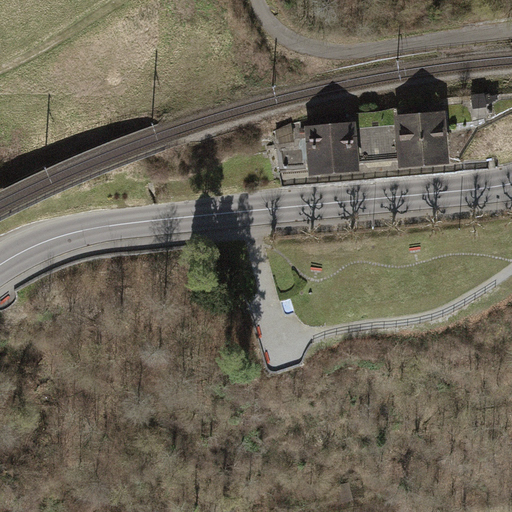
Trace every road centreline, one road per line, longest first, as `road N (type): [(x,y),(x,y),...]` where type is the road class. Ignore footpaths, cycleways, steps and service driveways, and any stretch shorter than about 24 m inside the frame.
road 1 (tertiary): [(511,181),(135,221),(56,236),(0,265)]
road 2 (track): [(511,32),(323,48),(261,20),(253,0)]
road 3 (track): [(0,66),(117,0)]
